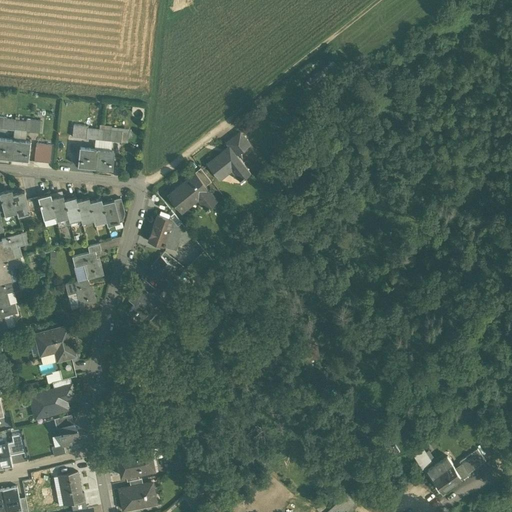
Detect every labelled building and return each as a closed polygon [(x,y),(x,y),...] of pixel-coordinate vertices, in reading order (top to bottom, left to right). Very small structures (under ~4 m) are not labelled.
[(14,119),(3,118),(2,128),(13,129),(14,119)] [(41,120),(26,118),(26,120),(25,130),(39,132),(41,120)] [(26,120),(15,119),(14,119),(13,129),(25,130),(26,120)] [(87,125),(73,123),(72,136),(86,137),(87,125)] [(98,128),(87,127),(87,125),(86,137),(97,138),(98,128)] [(110,130),(99,128),(98,128),(97,138),(109,139),(109,140),(111,129),(110,129),(110,130)] [(122,131),(111,129),(109,140),(121,141),(122,131)] [(248,143),(239,131),(230,138),(240,150),(248,143)] [(12,139),(0,137),(0,155),(10,157),(12,138),(12,139)] [(29,141),(13,139),(13,138),(12,138),(10,157),(11,157),(27,159),(28,159),(30,140),(29,140),(29,141)] [(240,150),(230,138),(225,142),(229,147),(230,146),(235,153),(240,150)] [(96,148),(80,146),(79,146),(77,165),(78,165),(78,164),(94,166),(94,167),(96,148)] [(229,147),(220,153),(220,152),(206,163),(207,163),(212,168),(211,169),(218,178),(225,172),(225,171),(231,166),(240,177),(238,179),(239,181),(244,177),(243,177),(250,172),(235,153),(230,146),(229,147)] [(113,150),(97,148),(96,148),(94,167),(95,167),(95,166),(111,168),(112,168),(114,150),(113,150)] [(210,179),(201,168),(195,172),(205,184),(210,179)] [(187,177),(167,193),(166,192),(166,193),(180,211),(188,205),(185,202),(197,193),(206,205),(203,207),(205,209),(209,206),(208,205),(217,199),(205,184),(195,172),(194,170),(187,176),(187,177)] [(10,188),(0,190),(0,198),(4,212),(16,209),(11,192),(10,188)] [(23,189),(11,192),(16,209),(17,214),(29,211),(28,209),(25,198),(23,189)] [(49,192),(37,195),(40,205),(43,216),(55,213),(50,196),(49,192)] [(62,193),(50,196),(55,213),(56,218),(67,215),(63,197),(62,193)] [(37,195),(31,196),(34,207),(40,205),(37,195)] [(75,195),(63,197),(67,215),(68,219),(80,216),(76,199),(75,195)] [(31,196),(25,198),(28,209),(34,207),(31,196)] [(87,196),(76,199),(80,216),(81,220),(93,217),(88,200),(87,196)] [(100,197),(88,200),(93,217),(94,222),(105,219),(101,202),(100,197)] [(120,197),(113,199),(118,220),(121,219),(124,212),(120,197)] [(113,199),(101,202),(105,219),(106,223),(118,220),(113,199)] [(159,214),(157,213),(147,239),(172,246),(175,237),(176,234),(180,230),(176,225),(171,219),(168,217),(159,214)] [(191,233),(181,221),(176,225),(180,230),(176,234),(175,237),(183,240),(191,233)] [(2,243),(0,243),(0,259),(14,256),(11,245),(24,242),(21,231),(0,236),(2,243)] [(99,242),(87,245),(88,251),(95,249),(95,250),(100,248),(99,242)] [(88,251),(72,255),(74,266),(83,263),(86,276),(87,276),(103,272),(99,258),(97,258),(95,250),(95,249),(88,251)] [(204,249),(185,267),(195,275),(212,259),(204,249)] [(14,256),(0,259),(0,282),(12,279),(9,268),(22,265),(19,255),(14,256)] [(160,255),(146,272),(152,277),(156,273),(162,277),(172,264),(160,255)] [(86,276),(64,282),(67,292),(76,290),(79,303),(79,304),(91,301),(96,300),(92,285),(89,286),(87,276),(86,276)] [(0,304),(9,303),(6,291),(19,288),(17,278),(12,279),(0,282),(0,304)] [(165,279),(156,289),(165,296),(173,286),(165,279)] [(149,292),(139,284),(128,297),(134,302),(128,310),(140,319),(154,302),(160,307),(162,305),(156,300),(157,299),(149,293),(150,293),(149,292)] [(156,289),(154,287),(149,292),(150,293),(149,293),(157,299),(156,300),(162,305),(160,307),(161,308),(169,300),(165,296),(156,289)] [(0,327),(7,326),(4,314),(17,311),(14,301),(9,303),(0,304),(0,327)] [(91,301),(79,304),(79,303),(78,303),(80,314),(93,311),(91,301)] [(150,321),(155,353),(163,352),(157,319),(150,321)] [(75,355),(67,324),(34,332),(39,354),(54,351),(56,360),(71,356),(75,355)] [(313,336),(304,338),(308,355),(317,353),(313,336)] [(119,348),(106,362),(111,366),(124,353),(119,348)] [(71,356),(56,360),(61,379),(70,377),(76,376),(72,360),(71,356)] [(134,363),(112,367),(115,383),(112,384),(114,393),(139,389),(134,363)] [(54,388),(72,383),(70,377),(61,379),(52,382),(54,388)] [(54,388),(29,394),(32,405),(39,404),(41,414),(68,407),(66,398),(75,396),(72,383),(54,388)] [(488,386),(479,388),(481,397),(498,392),(496,386),(488,388),(488,386)] [(181,410),(175,405),(170,409),(172,411),(170,414),(174,417),(181,410)] [(71,413),(54,417),(56,427),(59,426),(73,422),(71,413)] [(73,422),(59,426),(60,432),(59,432),(62,443),(63,443),(66,442),(69,444),(73,440),(79,438),(77,428),(75,428),(74,422),(73,422)] [(8,443),(10,455),(25,452),(22,436),(13,437),(14,442),(8,443)] [(0,468),(13,466),(10,455),(8,443),(0,444),(0,468)] [(62,443),(51,445),(53,454),(65,451),(63,443),(62,443)] [(132,444),(120,447),(121,453),(134,450),(132,444)] [(482,444),(477,448),(477,449),(482,455),(487,451),(482,444)] [(134,450),(121,453),(116,454),(120,474),(125,473),(137,470),(154,467),(150,447),(134,450)] [(431,463),(421,449),(412,455),(422,469),(431,463)] [(477,449),(459,462),(462,465),(467,473),(468,473),(486,461),(482,455),(477,449)] [(456,469),(447,457),(440,462),(446,470),(442,473),(434,478),(442,490),(462,477),(456,469)] [(446,470),(440,462),(436,465),(441,471),(440,471),(442,473),(446,470)] [(436,465),(428,470),(434,478),(442,473),(440,471),(441,471),(436,465)] [(462,465),(456,469),(462,477),(463,480),(468,477),(469,475),(468,473),(467,473),(462,465)] [(77,470),(59,473),(64,502),(85,498),(83,490),(80,490),(77,470)] [(137,470),(125,473),(126,479),(129,478),(138,476),(137,470)] [(138,476),(129,478),(130,484),(131,484),(131,487),(142,485),(142,482),(141,476),(138,476)] [(142,485),(131,487),(131,484),(130,484),(118,486),(122,507),(156,500),(152,480),(142,482),(142,485)] [(349,511),(360,502),(371,492),(359,483),(327,511),(349,511)] [(7,511),(22,508),(19,496),(17,485),(2,488),(7,511)] [(41,486),(42,502),(55,501),(54,485),(41,486)] [(371,492),(360,502),(372,511),(384,511),(389,507),(371,492)] [(22,508),(22,511),(28,511),(25,495),(19,496),(22,508)]
